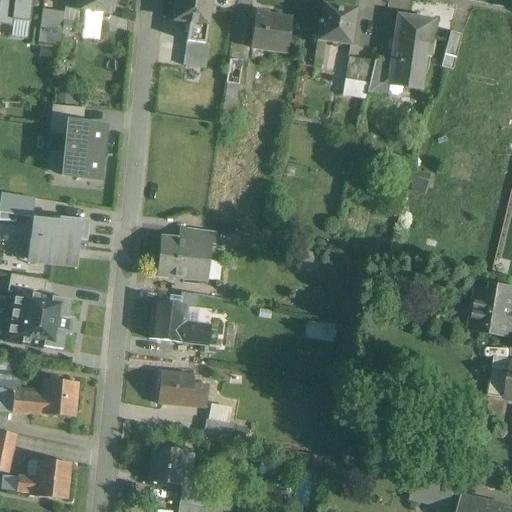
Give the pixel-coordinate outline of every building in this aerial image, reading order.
[(0,0),(0,24),(12,26),(13,20),(29,22),(32,1),(25,0),(0,0)] [(76,11),(77,0),(65,0),(64,14),(63,21),(75,23),(77,23),(79,11),(76,11)] [(79,11),(110,15),(112,0),(77,0),(76,11),(79,11)] [(210,0),(176,0),(173,22),(189,24),(186,43),(204,45),(206,27),(207,26),(210,0)] [(355,11),(323,6),(317,42),(324,43),(349,47),(355,11)] [(63,21),(64,14),(42,11),(38,43),(60,46),(61,34),(63,21)] [(287,54),(290,30),(291,20),(267,17),(267,15),(255,13),(250,49),(251,49),(287,54)] [(429,58),(434,22),(397,17),(391,62),(388,82),(421,86),(425,58),(429,58)] [(75,23),(63,21),(61,34),(73,36),(75,23)] [(450,33),(441,67),(452,70),(461,36),(450,33)] [(313,67),(320,69),(324,43),(317,42),(313,67)] [(186,43),(185,46),(182,66),(204,70),(205,69),(208,46),(204,45),(186,43)] [(369,84),(374,63),(348,59),(345,80),(369,84)] [(238,86),(242,63),(229,61),(225,85),(238,86)] [(388,82),(391,62),(375,61),(374,63),(369,84),(367,95),(367,96),(387,98),(388,82)] [(225,85),(221,116),(234,118),(238,86),(225,85)] [(105,127),(68,123),(63,177),(99,181),(105,127)] [(427,192),(428,173),(417,172),(415,191),(427,192)] [(51,226),(36,224),(35,224),(31,224),(28,260),(76,265),(78,242),(87,242),(89,221),(52,217),(51,226)] [(213,247),(215,234),(180,229),(178,240),(178,242),(208,246),(213,247)] [(161,237),(155,276),(203,282),(208,246),(178,242),(178,240),(161,237)] [(472,320),(475,321),(485,323),(483,332),(510,337),(511,337),(511,329),(511,291),(491,287),(488,304),(475,302),(472,320)] [(61,352),(71,302),(16,292),(7,342),(61,352)] [(181,342),(183,325),(185,308),(154,304),(149,339),(181,342)] [(209,328),(183,325),(181,342),(207,346),(209,328)] [(511,364),(509,374),(493,372),(488,396),(507,400),(507,402),(508,402),(511,402),(511,364)] [(157,405),(182,407),(205,409),(207,387),(192,385),(193,376),(160,373),(157,405)] [(44,381),(43,389),(42,397),(14,394),(12,412),(41,415),(41,416),(74,419),(77,385),(77,384),(76,384),(44,381)] [(0,392),(0,410),(12,412),(13,395),(13,394),(0,392)] [(210,405),(207,422),(227,426),(230,409),(210,405)] [(231,440),(234,427),(227,426),(207,422),(205,421),(203,435),(231,440)] [(0,448),(12,451),(15,436),(0,432),(0,448)] [(0,472),(7,474),(12,451),(0,448),(0,472)] [(149,483),(181,487),(185,452),(153,448),(149,483)] [(69,465),(65,465),(38,462),(36,479),(18,478),(17,492),(17,493),(34,495),(35,497),(65,500),(66,500),(69,466),(69,465)] [(454,482),(441,480),(440,480),(431,478),(428,490),(451,495),(454,482)] [(204,509),(207,490),(181,487),(179,504),(204,509)] [(428,490),(426,502),(425,506),(423,506),(422,509),(424,510),(424,511),(447,511),(451,496),(428,490)] [(461,498),(457,511),(507,511),(504,511),(505,507),(461,498)]
